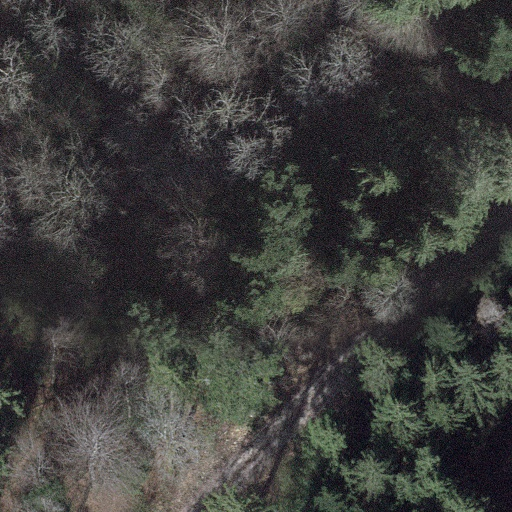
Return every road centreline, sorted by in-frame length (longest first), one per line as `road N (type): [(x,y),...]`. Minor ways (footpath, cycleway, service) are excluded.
road 1 (track): [(428,0),(228,151),(41,213),(0,214)]
road 2 (track): [(189,511),(371,325),(511,225)]
